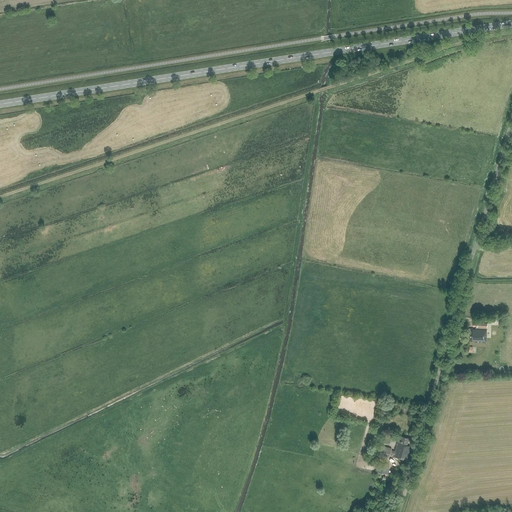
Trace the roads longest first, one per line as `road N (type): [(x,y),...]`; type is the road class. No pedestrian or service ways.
road 1 (track): [(511,31),(0,197)]
road 2 (primary): [(0,104),(511,23)]
road 3 (unclassified): [(398,511),(511,119)]
